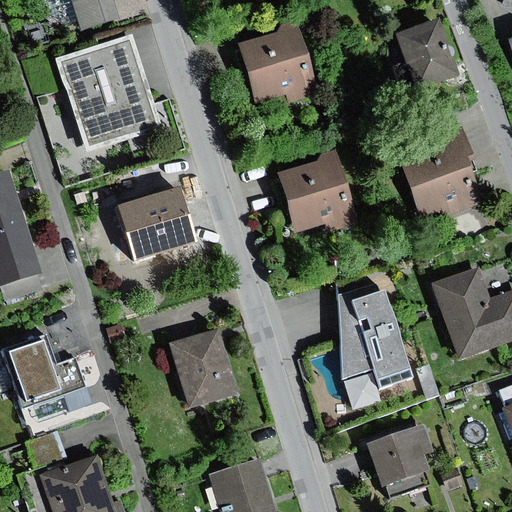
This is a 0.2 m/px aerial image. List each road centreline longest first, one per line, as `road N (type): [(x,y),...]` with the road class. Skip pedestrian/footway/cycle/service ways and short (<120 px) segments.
road 1 (residential): [(160,0),(315,511)]
road 2 (unclassified): [(0,29),(140,477)]
road 3 (residential): [(457,0),(511,164)]
